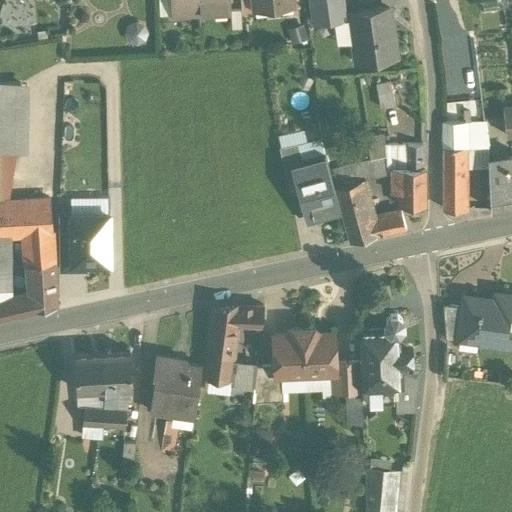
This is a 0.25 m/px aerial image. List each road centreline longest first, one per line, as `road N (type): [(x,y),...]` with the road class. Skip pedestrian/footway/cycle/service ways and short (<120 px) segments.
road 1 (tertiary): [(435,243),(0,336)]
road 2 (residential): [(435,243),(421,0)]
